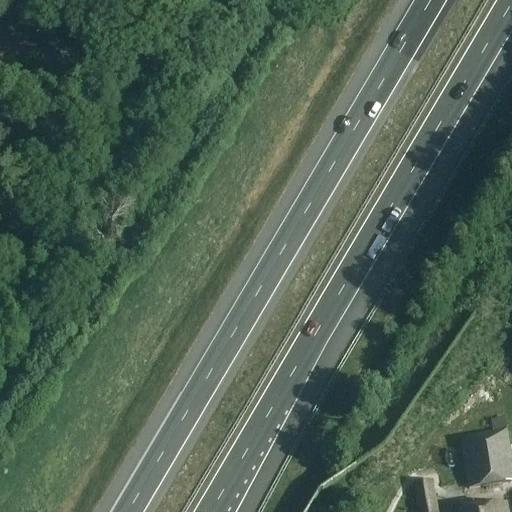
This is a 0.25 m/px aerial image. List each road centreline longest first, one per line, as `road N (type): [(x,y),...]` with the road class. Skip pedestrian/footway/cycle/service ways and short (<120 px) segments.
road 1 (motorway): [(430,0),(127,511)]
road 2 (motorway): [(210,511),(511,2)]
